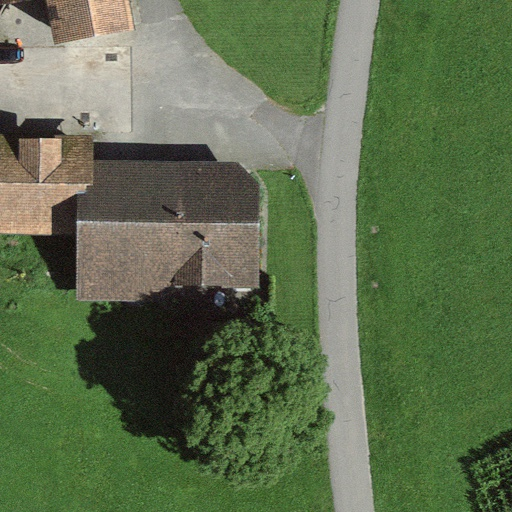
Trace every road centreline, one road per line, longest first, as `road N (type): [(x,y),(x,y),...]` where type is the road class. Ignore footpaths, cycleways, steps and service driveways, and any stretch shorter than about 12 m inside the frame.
road 1 (unclassified): [(358,511),(341,404),(342,140),(359,0)]
road 2 (track): [(168,0),(174,24),(251,116),(305,138),(342,140)]
